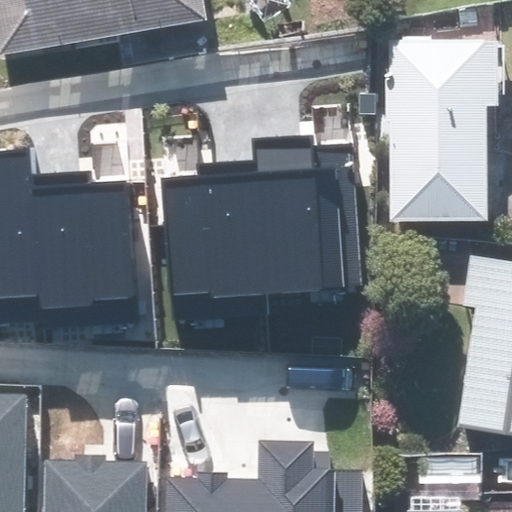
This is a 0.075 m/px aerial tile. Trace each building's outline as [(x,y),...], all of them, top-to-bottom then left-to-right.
[(215,0),(0,0),(0,16),(5,48),(218,16),(215,0)] [(511,37),(395,36),(392,225),(415,225),(415,238),(495,239),(497,102),(510,102),(511,37)] [(0,204),(24,313),(218,271),(199,185),(245,175),(229,101),(99,129),(110,180),(0,204)] [(371,254),(233,249),(231,331),(369,336),(371,254)] [(511,254),(491,251),(463,424),(511,431),(511,254)] [(0,511),(31,511),(35,382),(0,381),(0,511)] [(170,459),(168,511),(336,511),(338,463),(317,463),(318,429),(259,428),(258,461),(170,459)] [(46,511),(152,511),(155,448),(48,445),(46,511)] [(511,511),(511,451),(411,450),(410,511),(511,511)]
